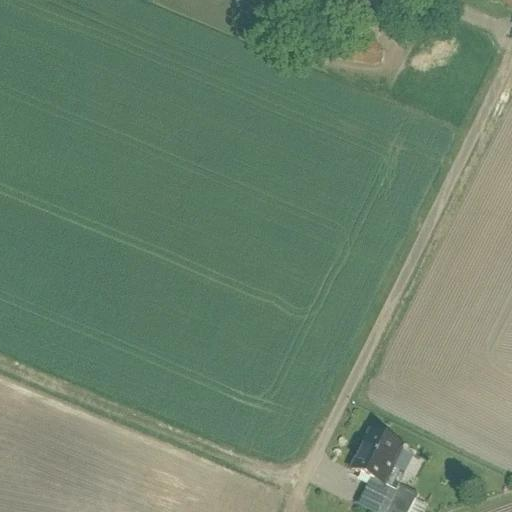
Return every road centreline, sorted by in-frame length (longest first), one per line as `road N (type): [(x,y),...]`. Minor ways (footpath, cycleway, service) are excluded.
road 1 (unclassified): [(303,487),(511,33)]
road 2 (residential): [(0,363),(303,487)]
